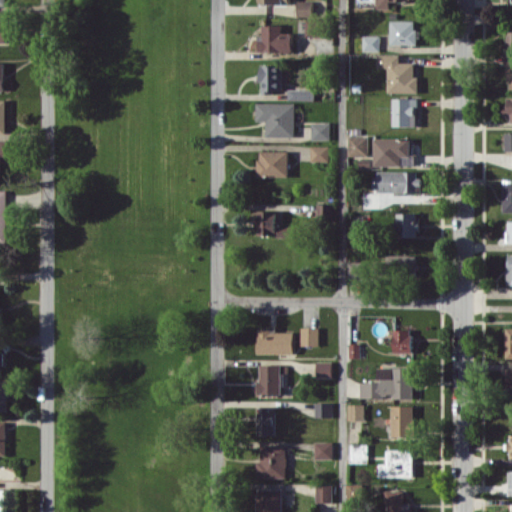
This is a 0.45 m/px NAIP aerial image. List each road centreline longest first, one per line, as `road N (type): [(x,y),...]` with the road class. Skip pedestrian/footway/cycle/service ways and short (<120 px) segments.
road 1 (residential): [(463,0),(463,511)]
road 2 (residential): [(48,0),(48,511)]
road 3 (residential): [(218,511),(218,0)]
road 4 (residential): [(463,304),(218,298)]
